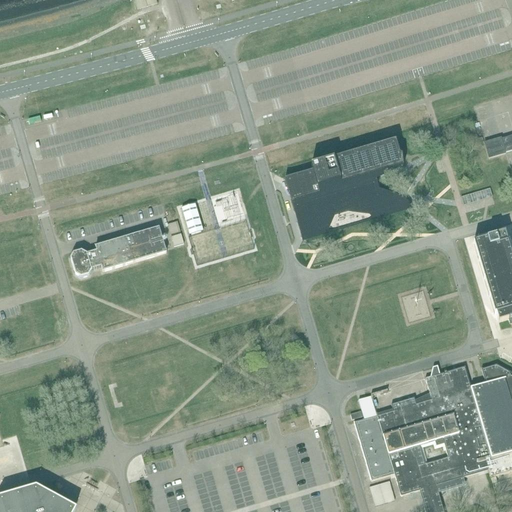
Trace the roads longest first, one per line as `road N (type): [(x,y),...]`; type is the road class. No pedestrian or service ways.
road 1 (unclassified): [(7,90),(81,345)]
road 2 (unclassified): [(222,33),(295,282)]
road 3 (unclassified): [(442,244),(474,328),(469,347),(328,393)]
road 4 (unclassified): [(328,393),(114,456)]
road 5 (unclassified): [(81,345),(295,282)]
road 6 (unclassified): [(7,90),(188,43)]
road 7 (unclassified): [(295,282),(442,244)]
road 8 (unclassified): [(328,393),(363,511)]
